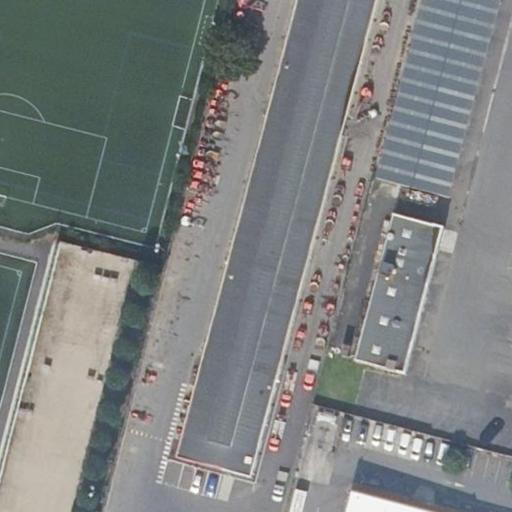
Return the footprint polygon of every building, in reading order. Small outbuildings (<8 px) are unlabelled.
[(377,0),(301,0),(178,456),(252,476),(377,0)] [(423,0),(379,181),(455,199),(503,0),(423,0)] [(391,210),(383,241),(354,356),(405,369),(442,223),(391,210)] [(61,304),(61,325),(98,326),(98,312),(113,313),(114,279),(125,279),(126,253),(66,252),(65,276),(81,277),(80,304),(61,304)] [(31,335),(0,495),(0,511),(71,511),(103,349),(31,335)] [(430,511),(352,492),(346,511),(430,511)]
